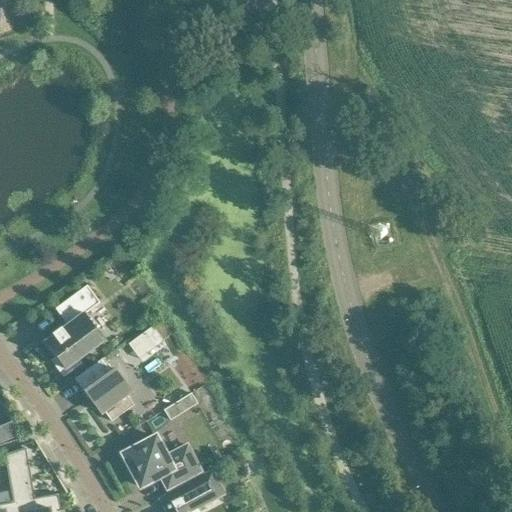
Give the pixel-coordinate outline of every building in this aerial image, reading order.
[(44,344),(50,352),(50,351),(54,356),(54,357),(55,359),(52,361),(64,377),(81,364),(78,361),(92,351),(99,346),(91,335),(97,330),(85,315),(101,304),(88,286),(56,310),(57,312),(58,311),(69,326),(66,327),(67,328),(63,330),(62,329),(53,335),(55,337),(46,344),(45,343),(44,344)] [(102,415),(105,413),(106,415),(112,422),(123,414),(134,406),(127,396),(132,393),(116,370),(113,372),(104,359),(75,380),(93,404),(94,403),(102,415)] [(178,403),(185,413),(198,405),(192,395),(178,403)] [(11,422),(0,426),(0,443),(18,437),(11,422)] [(161,477),(168,490),(201,473),(188,447),(167,458),(157,438),(136,449),(135,446),(120,454),(128,469),(130,468),(141,488),(161,477)] [(5,456),(13,503),(14,503),(15,511),(64,511),(61,511),(58,495),(35,499),(26,449),(5,456)] [(223,495),(212,473),(161,500),(167,511),(198,511),(197,509),(205,504),(206,505),(223,495)] [(0,511),(15,511),(14,503),(13,503),(0,505),(0,511)]
